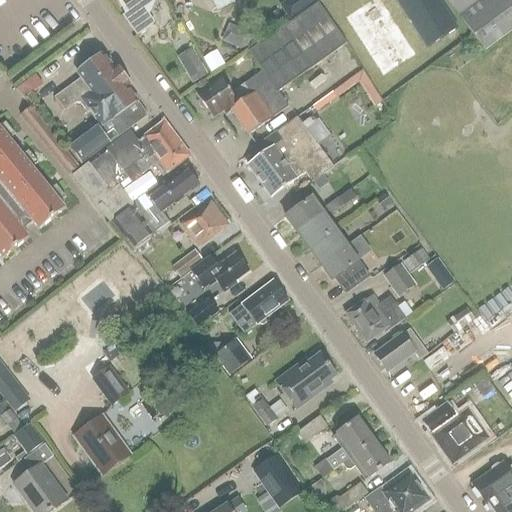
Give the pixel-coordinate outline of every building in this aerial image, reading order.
[(118,0),(123,10),(145,0),(118,0)] [(317,0),(295,0),(304,12),(318,2),(317,0)] [(414,56),(381,0),(366,0),(343,14),(379,76),(414,56)] [(438,0),(395,0),(426,48),(457,28),(438,0)] [(511,0),(446,0),(473,37),(484,51),(511,30),(511,0)] [(278,93),(319,65),(348,45),(320,4),(250,53),(263,73),(232,95),(223,81),(198,98),(199,100),(198,103),(202,110),(205,109),(212,117),(223,110),(227,116),(232,112),(248,136),(288,108),(278,93)] [(153,22),(141,5),(125,16),(137,34),(153,22)] [(234,47),(240,49),(247,47),(250,39),(247,33),(241,30),(234,47)] [(176,56),(191,82),(206,74),(190,47),(176,56)] [(71,149),(83,165),(149,116),(128,88),(132,86),(117,66),(114,68),(104,55),(88,67),(85,66),(80,70),(79,73),(78,74),(82,79),(56,98),(66,112),(77,103),(84,102),(90,110),(93,108),(106,126),(101,129),(100,128),(71,149)] [(35,76),(16,90),(23,100),(42,86),(35,76)] [(20,117),(68,176),(78,168),(31,109),(20,117)] [(298,119),(277,134),(266,142),(272,150),(248,168),(271,199),(306,174),(312,183),(333,168),(298,119)] [(73,177),(94,207),(109,223),(133,205),(120,187),(130,180),(133,184),(142,177),(155,166),(163,177),(189,157),(164,123),(138,142),(132,133),(108,151),(110,153),(91,167),(90,165),(73,177)] [(0,193),(28,228),(33,224),(39,231),(65,210),(0,129),(0,193)] [(147,195),(133,205),(142,217),(156,207),(162,215),(175,206),(199,188),(187,171),(164,188),(163,187),(148,197),(147,195)] [(350,191),(339,198),(344,206),(355,198),(350,191)] [(28,228),(0,193),(0,257),(2,260),(28,239),(23,232),(28,228)] [(390,203),(384,195),(375,201),(381,210),(390,203)] [(286,218),(298,234),(324,215),(312,198),(286,218)] [(332,214),(344,206),(339,198),(327,207),(332,214)] [(212,204),(181,227),(198,250),(228,227),(212,204)] [(122,240),(126,237),(136,251),(156,236),(133,205),(109,223),(122,240)] [(298,234),(309,250),(336,231),(324,215),(298,234)] [(309,250),(324,270),(350,251),(336,231),(309,250)] [(428,260),(421,250),(402,264),(409,273),(428,260)] [(350,251),(324,270),(332,281),(336,279),(346,294),(370,278),(350,251)] [(202,261),(195,252),(173,269),(180,278),(202,261)] [(210,257),(191,270),(204,288),(215,280),(224,293),(238,283),(236,281),(248,272),(235,255),(217,268),(210,257)] [(433,279),(444,271),(437,261),(426,270),(433,279)] [(401,267),(384,279),(398,298),(415,287),(401,267)] [(272,284),(230,315),(244,333),(257,324),(262,326),(269,320),(269,315),(286,303),(272,284)] [(372,297),(346,316),(366,344),(384,332),(385,334),(406,320),(390,299),(379,306),(372,297)] [(218,314),(208,301),(189,316),(199,329),(218,314)] [(474,319),(466,308),(446,323),(453,334),(474,319)] [(392,344),(375,355),(387,373),(414,354),(419,361),(427,356),(410,331),(403,336),(398,334),(392,338),(392,344)] [(233,341),(214,355),(228,374),(247,360),(233,341)] [(120,355),(113,346),(103,353),(110,363),(120,355)] [(320,355),(319,356),(299,371),(297,368),(276,383),(297,411),(332,385),(330,382),(336,377),(320,355)] [(0,393),(14,412),(27,401),(5,374),(0,366),(0,393)] [(91,380),(110,405),(127,393),(108,367),(91,380)] [(267,428),(277,420),(263,400),(252,408),(267,428)] [(447,403),(422,420),(433,434),(432,435),(452,463),(488,438),(467,410),(457,417),(447,403)] [(497,415),(504,426),(511,420),(511,413),(508,408),(497,415)] [(9,410),(0,417),(13,434),(22,427),(9,410)] [(101,475),(128,454),(101,417),(73,437),(101,475)] [(321,417),(319,418),(300,432),(306,441),(328,426),(321,417)] [(324,479),(342,465),(374,442),(358,419),(338,433),(339,435),(334,439),(342,449),(316,468),(324,479)] [(43,444),(28,425),(16,435),(30,454),(43,444)] [(390,463),(374,442),(342,465),(345,470),(350,470),(355,467),(364,479),(368,476),(369,478),(390,463)] [(37,450),(23,461),(32,473),(14,486),(33,511),(50,511),(65,501),(40,467),(46,462),(53,457),(44,445),(37,450)] [(1,453),(0,452),(0,471),(13,462),(5,450),(1,453)] [(305,491),(279,454),(254,471),(280,508),(305,491)] [(511,511),(511,479),(502,465),(500,466),(497,465),(491,469),(491,473),(473,486),(491,511),(493,510),(495,511),(511,511)] [(410,477),(385,495),(380,488),(365,499),(374,511),(412,511),(428,501),(425,497),(427,496),(422,490),(420,490),(410,477)] [(340,511),(367,493),(360,484),(340,498),(336,498),(325,506),(328,511),(340,511)] [(236,498),(213,511),(242,511),(244,511),(236,498)]
